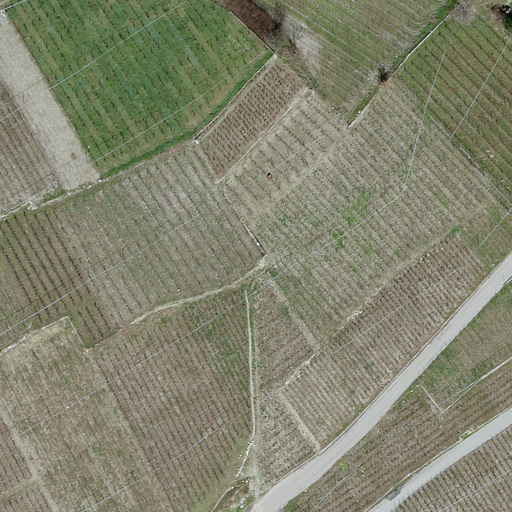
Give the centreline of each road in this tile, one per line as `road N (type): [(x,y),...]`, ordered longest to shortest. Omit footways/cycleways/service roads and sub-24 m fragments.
road 1 (unclassified): [(262,511),(362,422),(511,263)]
road 2 (track): [(378,511),(511,414)]
